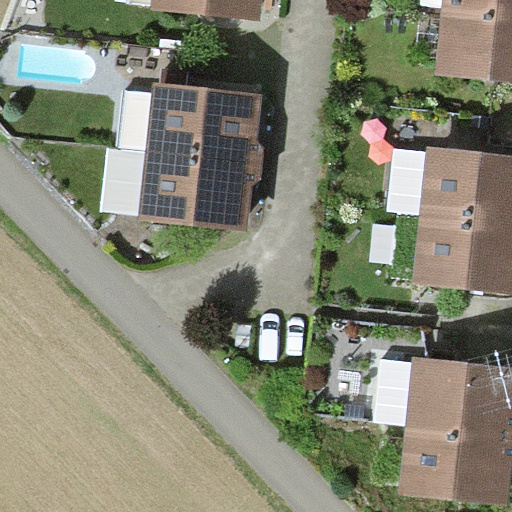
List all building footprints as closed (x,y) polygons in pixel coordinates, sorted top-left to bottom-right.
[(155,0),(154,18),(263,28),(265,0),(155,0)] [(511,0),(446,0),(439,82),(511,88),(511,0)] [(255,138),(257,103),(153,96),(144,231),(248,238),(252,185),(255,138)] [(511,162),(432,154),(418,288),(511,298),(511,162)] [(511,458),(511,372),(413,367),(405,503),(509,509),(511,464),(511,458)]
